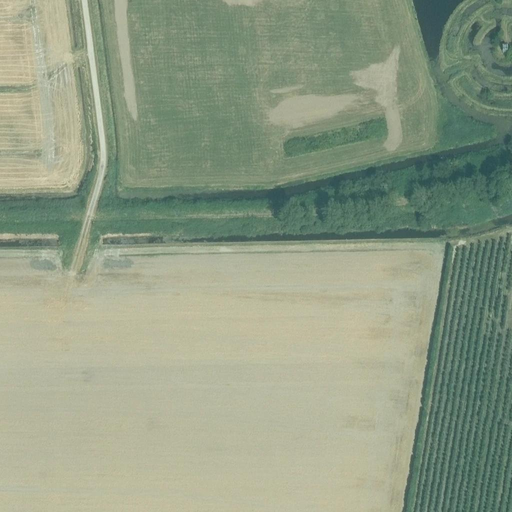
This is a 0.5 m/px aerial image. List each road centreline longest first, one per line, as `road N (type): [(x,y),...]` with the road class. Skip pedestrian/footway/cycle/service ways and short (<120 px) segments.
road 1 (unclassified): [(89,213),(102,149),(83,0)]
road 2 (track): [(403,0),(431,139)]
